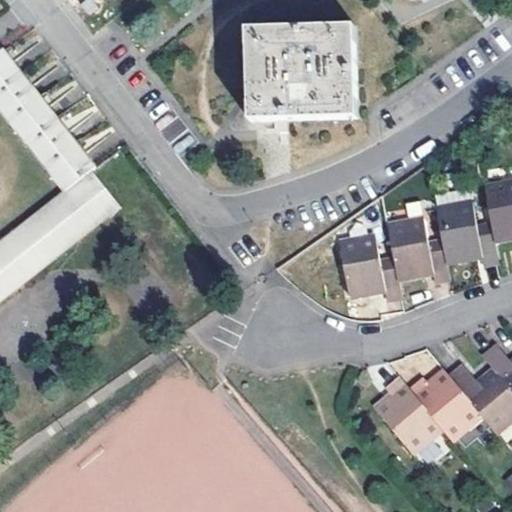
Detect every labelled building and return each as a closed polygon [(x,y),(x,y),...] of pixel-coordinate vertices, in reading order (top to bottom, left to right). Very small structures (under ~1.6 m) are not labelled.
[(280,122),(289,121),(358,120),(355,29),(249,31),(251,122),(270,122),(280,122)] [(41,98),(5,52),(0,55),(0,110),(10,122),(41,98)] [(96,168),(41,98),(10,122),(65,192),(92,171),(96,168)] [(290,139),(289,121),(280,122),(270,122),(270,139),(290,139)] [(92,171),(65,192),(0,243),(0,301),(121,207),(92,171)] [(486,230),(489,247),(511,243),(511,187),(478,193),(486,230)] [(493,268),(489,247),(486,230),(470,233),(465,208),(431,215),(437,247),(442,270),(475,264),(477,271),(493,268)] [(390,265),(394,285),(426,279),(428,288),(444,284),(442,270),(437,247),(423,250),(418,224),(383,231),(390,265)] [(397,301),(394,285),(390,265),(376,268),(371,241),(336,248),(346,303),(380,297),(381,304),(397,301)] [(511,364),(506,369),(492,352),(479,363),(490,375),(511,401),(511,364)] [(511,420),(511,401),(490,375),(472,389),(458,372),(445,383),(446,383),(478,421),(491,438),(511,420)] [(429,397),(446,383),(445,383),(440,377),(424,391),(429,397)] [(419,390),(408,398),(439,434),(448,445),(478,421),(446,383),(429,397),(424,391),(421,388),(419,390)] [(439,434),(408,398),(397,385),(384,396),(387,401),(393,408),(377,421),(408,459),(439,434)] [(393,408),(387,401),(371,414),(377,421),(393,408)]
